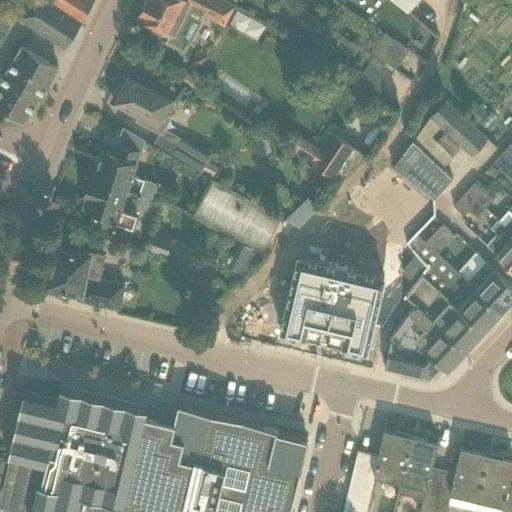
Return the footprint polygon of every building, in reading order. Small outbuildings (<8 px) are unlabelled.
[(81,18),(82,18),(54,0),(23,0),(14,15),(65,47),(82,19),(81,18)] [(92,0),(57,0),(83,16),(92,0)] [(145,0),(138,15),(147,19),(141,30),(159,39),(165,28),(172,31),(171,32),(167,40),(181,47),(184,49),(189,40),(191,41),(191,40),(191,39),(201,20),(202,20),(202,19),(201,18),(200,18),(203,12),(220,20),(225,23),(235,4),(229,2),(225,0),(145,0)] [(417,0),(397,0),(408,10),(417,0)] [(405,45),(385,32),(380,39),(401,53),(405,45)] [(0,105),(25,121),(58,67),(22,44),(4,74),(10,78),(0,93),(0,105)] [(366,67),(357,79),(377,93),(386,81),(366,67)] [(155,85),(145,80),(128,71),(112,99),(159,124),(174,95),(155,85)] [(184,71),(179,80),(200,92),(205,82),(184,71)] [(430,117),(472,155),(488,138),(446,99),(430,117)] [(445,132),(437,141),(452,156),(460,147),(445,132)] [(333,175),(353,146),(333,133),(321,150),(302,137),(294,149),(333,175)] [(413,140),(394,164),(434,197),(452,177),(441,167),(413,140)] [(201,172),(211,155),(186,141),(177,157),(201,172)] [(91,167),(89,174),(128,187),(151,195),(156,182),(132,174),(140,149),(137,148),(118,142),(114,153),(103,149),(96,169),(91,167)] [(503,152),(511,159),(511,143),(503,152)] [(511,177),(511,159),(503,152),(494,161),(511,177)] [(120,209),(128,187),(89,174),(81,197),(86,199),(84,206),(95,209),(94,214),(113,221),(132,227),(136,215),(120,209)] [(262,250),(280,215),(214,181),(196,216),(262,250)] [(476,181),(468,189),(486,206),(493,197),(476,181)] [(468,189),(454,205),(464,215),(470,209),(477,215),(486,206),(468,189)] [(511,267),(511,231),(505,224),(499,219),(491,227),(497,233),(487,244),(511,267)] [(442,224),(427,240),(438,250),(454,234),(442,224)] [(152,231),(146,248),(167,254),(167,253),(188,260),(193,246),(172,239),(173,238),(152,231)] [(501,310),(469,280),(438,250),(427,240),(418,232),(418,233),(409,243),(431,263),(423,272),(483,329),(501,310)] [(245,243),(235,267),(247,272),(256,248),(245,243)] [(405,246),(403,258),(421,274),(430,263),(408,243),(405,246)] [(124,282),(99,277),(104,254),(55,244),(47,283),(80,290),(79,298),(119,306),(124,282)] [(301,256),(283,329),(287,331),(286,339),(301,342),(303,335),(349,345),(348,353),(363,356),(365,348),(369,349),(386,275),(301,256)] [(511,297),(511,283),(487,261),(469,280),(501,310),(511,297)] [(483,329),(423,272),(407,294),(419,304),(466,348),(483,329)] [(391,336),(389,347),(384,367),(429,377),(442,363),(447,368),(466,348),(419,304),(411,307),(395,329),(391,336)] [(292,506),(308,437),(276,429),(277,426),(178,402),(174,419),(146,413),(147,406),(60,385),(57,399),(23,391),(8,453),(21,456),(9,506),(30,511),(29,511),(292,511),(294,507),(292,506)] [(365,511),(366,511),(375,474),(402,480),(413,435),(384,428),(378,453),(358,448),(342,511),(365,511)] [(438,441),(413,435),(402,480),(399,492),(423,497),(419,511),(434,511),(443,473),(431,471),(438,441)] [(477,498),(488,452),(461,446),(454,476),(443,473),(434,511),(446,511),(449,503),(474,509),(477,498)] [(511,468),(511,457),(488,452),(477,498),(502,504),(500,511),(511,511),(511,489),(507,488),(511,468)]
